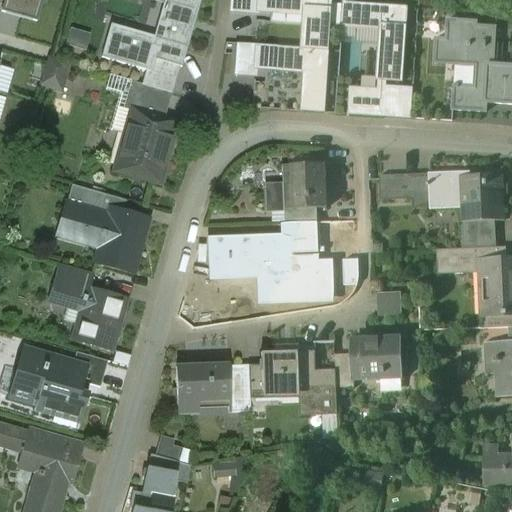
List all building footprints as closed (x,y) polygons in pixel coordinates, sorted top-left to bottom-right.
[(42,0),(4,0),(1,10),(37,20),(42,0)] [(173,0),(161,42),(111,27),(101,60),(146,73),(142,86),(170,94),(198,0),(173,0)] [(331,0),(258,0),(258,12),(307,15),(304,51),(328,52),(329,27),(342,28),(343,6),(331,6),(331,0)] [(343,0),(343,6),(342,28),(382,30),(379,81),(401,82),(407,11),(355,7),(355,0),(343,0)] [(511,67),(492,66),(494,29),(475,28),(475,24),(447,22),(446,41),(436,40),(434,65),(475,67),(474,89),(454,88),(453,112),(486,114),(486,103),(511,104),(511,67)] [(64,45),(85,49),(88,34),(66,30),(64,45)] [(304,51),(257,46),(256,70),(305,73),(303,113),(324,114),(328,52),(304,51)] [(142,86),(130,83),(122,110),(132,113),(162,122),(170,94),(142,86)] [(162,122),(132,113),(116,171),(158,183),(174,125),(162,122)] [(326,166),(281,167),(283,221),(282,225),(318,224),(317,210),(327,210),(327,208),(325,208),(324,183),(326,183),(326,166)] [(503,176),(469,177),(469,173),(428,174),(429,199),(470,198),(470,223),(461,223),(462,250),(496,249),(495,222),(504,222),(503,176)] [(428,174),(380,176),(381,202),(415,201),(416,210),(430,209),(429,199),(428,174)] [(101,195),(71,187),(66,205),(76,208),(96,214),(101,195)] [(126,202),(101,195),(96,214),(76,208),(70,231),(100,240),(94,264),(132,274),(147,220),(122,213),(126,202)] [(282,225),(279,225),(279,237),(287,236),(287,241),(318,240),(318,224),(282,225)] [(204,227),(205,237),(277,235),(277,225),(204,227)] [(332,262),(288,264),(287,241),(287,236),(279,237),(212,240),(213,258),(226,257),(226,263),(231,262),(231,274),(261,273),(263,300),(328,297),(327,276),(332,275),(332,262)] [(462,250),(436,251),(437,276),(479,275),(480,317),(485,317),(485,318),(511,317),(511,261),(506,261),(506,249),(496,249),(462,250)] [(124,301),(86,290),(90,275),(58,266),(48,302),(80,311),(71,341),(109,352),(118,322),(116,321),(121,302),(123,302),(124,301)] [(378,316),(400,315),(400,293),(377,294),(378,316)] [(511,317),(485,318),(485,317),(480,317),(481,330),(507,329),(511,328),(511,317)] [(399,339),(350,341),(351,357),(335,357),(336,371),(336,372),(337,392),(354,391),(353,386),(402,383),(399,339)] [(511,342),(507,343),(482,344),(483,364),(497,363),(498,394),(511,393),(511,342)] [(73,365),(22,351),(15,374),(20,376),(14,398),(35,404),(34,409),(79,422),(89,386),(77,382),(81,368),(73,365)] [(316,352),(260,355),(261,367),(262,393),(316,390),(318,415),(338,414),(337,392),(336,372),(336,371),(317,372),(316,352)] [(107,363),(76,354),(73,365),(81,368),(77,382),(89,386),(100,389),(107,363)] [(228,367),(175,370),(178,416),(198,415),(197,403),(228,401),(229,414),(250,413),(249,393),(248,368),(228,368),(228,367)] [(261,367),(248,368),(249,393),(262,393),(261,367)] [(83,445),(27,428),(16,469),(32,474),(21,511),(59,511),(68,484),(71,485),(83,445)] [(160,439),(155,457),(179,464),(182,451),(172,448),(173,442),(160,439)] [(155,457),(150,456),(146,472),(167,476),(176,478),(175,483),(186,485),(190,468),(179,464),(155,457)] [(511,458),(482,460),(483,479),(498,479),(498,482),(507,481),(507,483),(511,483),(511,458)] [(383,477),(368,474),(366,486),(381,489),(383,477)] [(153,498),(150,511),(145,511),(132,510),(131,511),(171,511),(173,505),(171,504),(175,483),(176,478),(167,476),(165,484),(146,480),(142,496),(153,498)]
